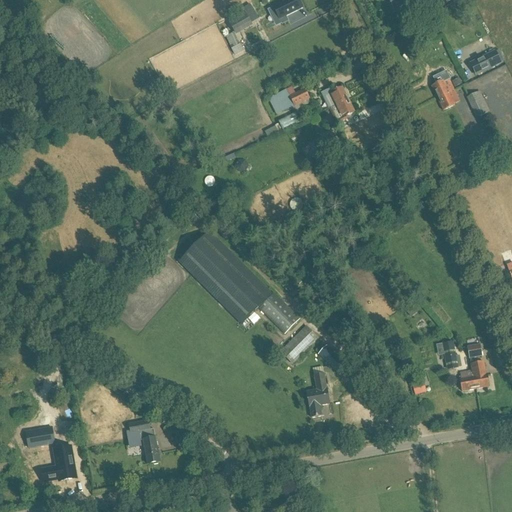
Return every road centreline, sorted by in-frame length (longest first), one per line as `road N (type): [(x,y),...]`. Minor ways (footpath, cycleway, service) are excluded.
road 1 (unclassified): [(511,337),(342,0)]
road 2 (residential): [(237,475),(221,452),(0,305)]
road 3 (residential): [(237,475),(511,425)]
road 4 (residential): [(38,511),(237,475)]
